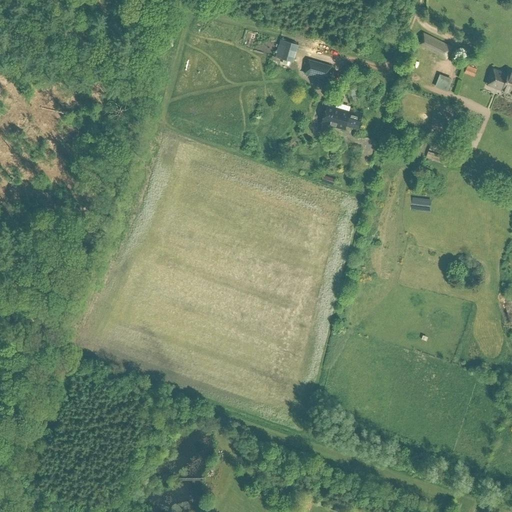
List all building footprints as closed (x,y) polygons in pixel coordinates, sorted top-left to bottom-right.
[(447,60),(453,46),(424,32),(417,45),(447,60)] [(298,43),(280,38),(274,55),(293,61),(298,43)] [(328,80),(332,67),(308,60),(305,74),(328,80)] [(507,76),(493,70),(488,84),(502,90),(503,88),(511,91),(511,73),(508,72),(507,76)] [(291,81),(305,86),(308,80),(294,75),(291,81)] [(357,129),(362,113),(349,109),(348,110),(326,104),(320,123),(344,130),(345,125),(357,129)] [(445,146),(447,140),(434,135),(431,142),(445,146)] [(425,158),(429,159),(444,163),(446,156),(427,151),(425,158)] [(418,158),(417,165),(424,166),(425,159),(418,158)]
